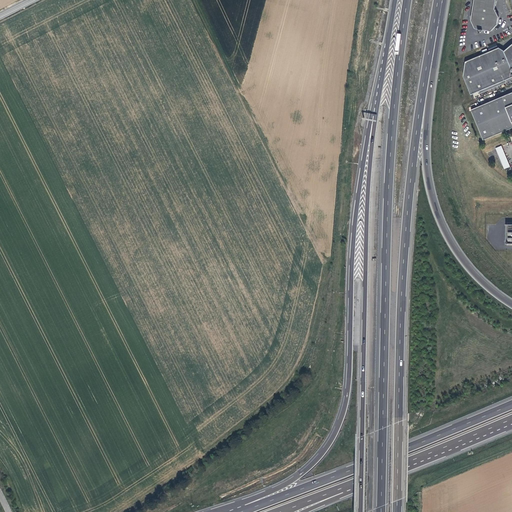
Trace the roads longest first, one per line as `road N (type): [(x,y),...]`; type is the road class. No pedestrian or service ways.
road 1 (motorway): [(408,0),(391,172),(380,509)]
road 2 (motorway): [(397,504),(405,229),(438,0)]
road 3 (motorway): [(373,117),(358,196),(345,410),(308,467),(229,511)]
road 4 (motorway): [(373,117),(360,511)]
road 5 (motorway): [(511,304),(454,247),(430,187),(426,132),(445,0)]
road 6 (motorway): [(511,404),(235,511)]
road 7 (track): [(320,248),(194,0)]
road 8 (motorway): [(327,495),(511,421)]
